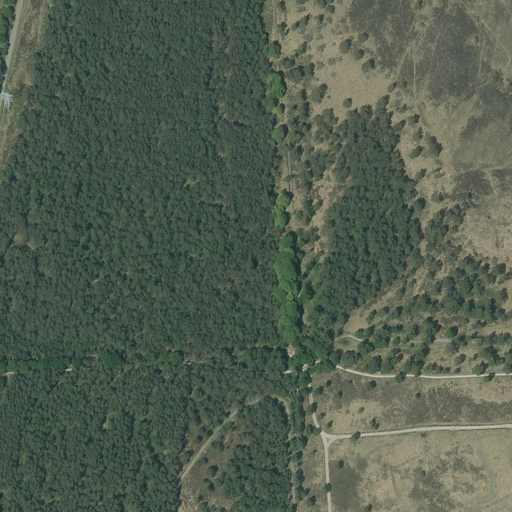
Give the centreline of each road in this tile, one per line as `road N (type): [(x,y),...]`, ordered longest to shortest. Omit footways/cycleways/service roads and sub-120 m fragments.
road 1 (track): [(0,367),(282,352),(344,340),(511,337)]
road 2 (track): [(173,511),(176,485),(212,435),(246,405),(269,398),(287,406),(294,511)]
road 3 (track): [(511,425),(326,437)]
